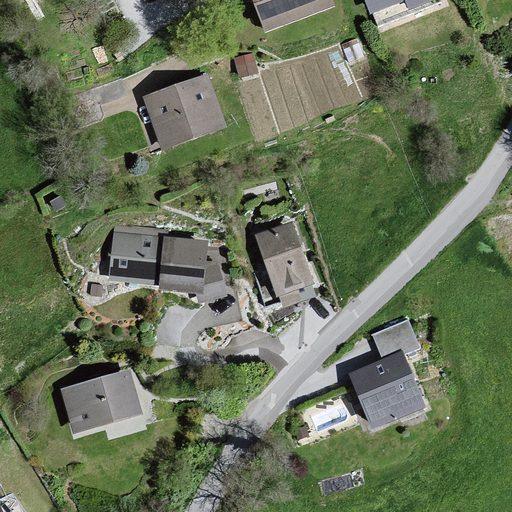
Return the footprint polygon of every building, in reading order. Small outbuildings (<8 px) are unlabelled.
[(330,0),(249,0),(266,40),(335,12),(330,0)] [(442,0),(361,0),(375,34),(445,7),(442,0)] [(511,0),(489,0),(490,8),(511,7),(511,0)] [(211,80),(145,105),(165,159),(231,135),(211,80)] [(294,228),(255,241),(280,315),(303,307),(299,297),(315,292),(294,228)] [(164,238),(113,234),(109,287),(157,291),(163,296),(207,299),(211,246),(164,243),(164,238)] [(410,326),(374,342),(383,362),(406,352),(409,359),(422,353),(410,326)] [(409,359),(406,352),(383,362),(348,376),(374,440),(433,416),(409,359)] [(133,376),(60,397),(74,444),(146,424),(133,376)]
